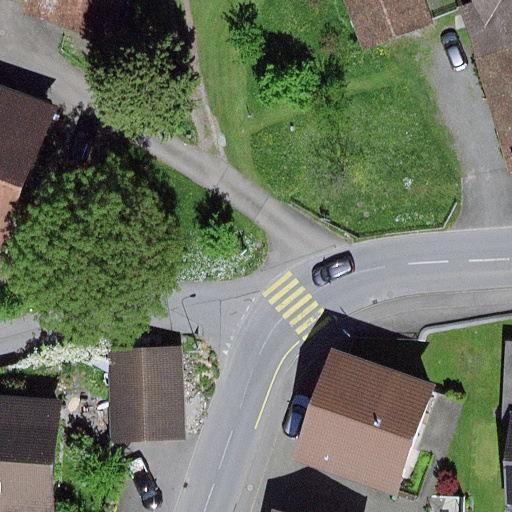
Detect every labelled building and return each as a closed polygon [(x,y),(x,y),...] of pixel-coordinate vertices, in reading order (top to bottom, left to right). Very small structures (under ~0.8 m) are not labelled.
[(33,0),(30,13),(123,42),(136,0),(33,0)] [(429,0),(354,0),(371,47),(438,24),(429,0)] [(511,0),(487,0),(489,3),(470,8),(511,146),(511,0)] [(62,114),(0,92),(0,270),(7,273),(62,114)] [(188,360),(107,362),(108,442),(190,440),(188,360)] [(445,393),(345,360),(310,466),(409,499),(445,393)] [(62,511),(70,412),(0,406),(0,511),(62,511)]
